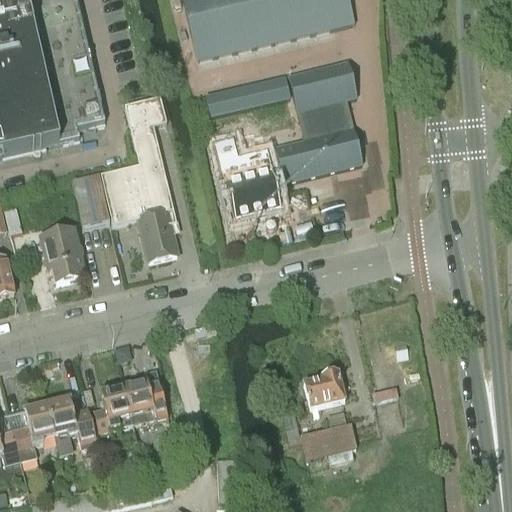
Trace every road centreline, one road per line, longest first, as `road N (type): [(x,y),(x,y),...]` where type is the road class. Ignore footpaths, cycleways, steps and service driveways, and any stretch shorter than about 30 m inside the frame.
road 1 (residential): [(0,350),(452,248)]
road 2 (secondary): [(502,511),(502,400),(484,243)]
road 3 (secondary): [(452,248),(501,511)]
road 4 (secondary): [(427,0),(437,142)]
road 5 (secondary): [(473,140),(465,0)]
